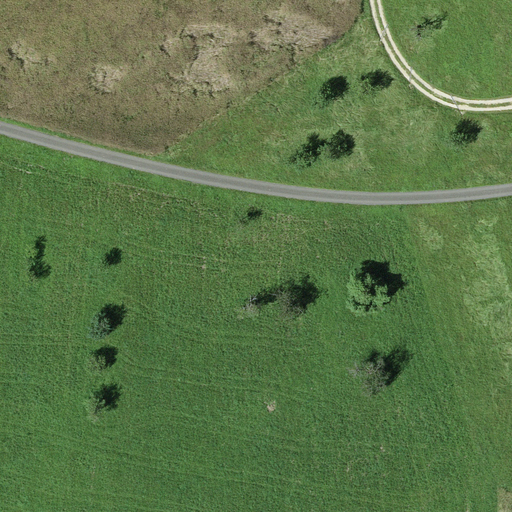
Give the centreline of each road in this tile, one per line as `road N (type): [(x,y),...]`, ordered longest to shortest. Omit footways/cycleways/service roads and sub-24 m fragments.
road 1 (track): [(0,129),(223,185),(347,199),(511,190)]
road 2 (track): [(511,103),(445,99),(406,74),(385,34),(379,0)]
